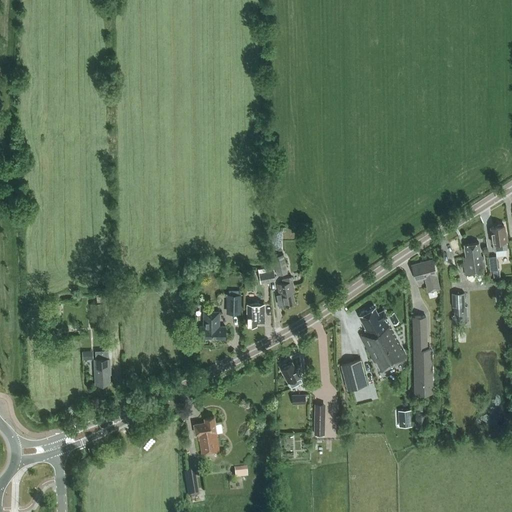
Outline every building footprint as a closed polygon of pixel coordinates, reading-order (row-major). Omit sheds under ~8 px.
[(492,235),(490,235),(491,242),(493,242),(494,250),(507,248),(505,240),(507,240),(506,233),(505,234),(503,224),(490,226),(492,235)] [(464,274),(484,272),(483,255),(480,255),(479,242),(464,243),(465,256),(462,256),(464,274)] [(276,275),(287,273),(283,254),(272,256),(276,275)] [(500,277),(499,269),(498,269),(496,256),(488,257),(489,270),(492,270),(492,277),(500,277)] [(432,258),(411,264),(415,279),(425,277),(428,290),(439,287),(435,274),(436,273),(432,258)] [(272,266),(266,267),(269,282),(275,280),(272,266)] [(266,267),(258,268),(259,273),(258,273),(260,283),(269,282),(266,267)] [(278,294),(276,294),(278,307),(294,304),(292,292),(294,291),(291,276),(282,278),(283,282),(277,283),(278,294)] [(226,314),(240,313),(240,290),(228,290),(228,294),(226,294),(226,314)] [(452,307),(453,307),(464,306),(464,292),(451,293),(452,307)] [(105,302),(90,303),(92,329),(107,328),(105,302)] [(264,312),(264,308),(264,303),(260,303),(259,302),(252,302),(251,303),(246,303),(247,325),(256,324),(256,321),(264,321),(264,312)] [(453,307),(453,315),(452,315),(452,323),(466,323),(466,306),(464,306),(453,307)] [(404,357),(406,356),(387,321),(386,321),(384,318),(387,316),(383,309),(377,312),(374,307),(359,315),(366,327),(364,328),(366,331),(360,335),(380,371),(405,358),(404,357)] [(225,338),(226,326),(219,326),(219,311),(204,311),(203,325),(200,325),(200,337),(225,338)] [(388,315),(394,324),(399,321),(393,312),(388,315)] [(432,348),(427,348),(426,316),(412,316),(413,367),(414,393),(433,392),(432,348)] [(110,370),(109,358),(94,358),(95,383),(109,383),(108,370),(110,370)] [(341,364),(341,366),(348,389),(368,384),(361,359),(341,364)] [(291,387),(302,381),(299,376),(301,375),(297,368),(295,369),(291,362),(280,367),(288,382),(291,387)] [(305,394),(292,394),(292,404),(306,403),(305,394)] [(400,409),(401,425),(415,424),(414,408),(400,409)] [(324,414),(314,413),(314,433),(324,434),(324,414)] [(202,452),(219,449),(216,432),(217,432),(214,416),(204,418),(204,421),(194,423),(195,434),(199,433),(202,452)] [(296,450),(304,449),(302,432),(294,433),(296,450)] [(199,495),(195,472),(184,474),(187,497),(199,495)]
